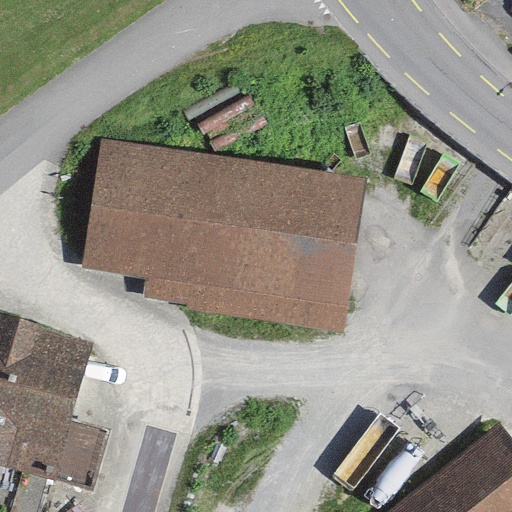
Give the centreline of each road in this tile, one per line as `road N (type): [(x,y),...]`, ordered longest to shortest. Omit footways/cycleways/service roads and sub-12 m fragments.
road 1 (unclassified): [(247,0),(0,173)]
road 2 (primary): [(383,0),(477,103),(511,129)]
